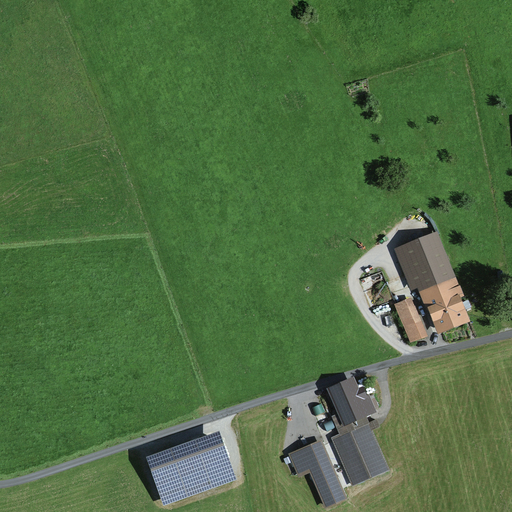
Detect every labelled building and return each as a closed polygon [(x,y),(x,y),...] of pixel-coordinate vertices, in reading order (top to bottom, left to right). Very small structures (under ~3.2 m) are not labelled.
[(462,308),(458,298),(462,297),(437,235),(397,251),(411,287),(423,282),(433,308),(430,309),(434,319),(438,318),(442,329),(463,320),(459,309),(462,308)] [(392,307),(408,345),(424,339),(408,300),(392,307)] [(351,382),(332,390),(345,421),(373,409),(367,396),(365,397),(361,389),(355,392),(351,382)] [(374,430),(381,426),(377,418),(370,422),(374,430)] [(332,438),(353,485),(387,470),(367,423),(332,438)] [(216,481),(217,485),(230,481),(215,439),(154,461),(167,498),(216,481)] [(326,505),(344,497),(321,443),(291,455),(299,474),(310,469),(326,505)]
